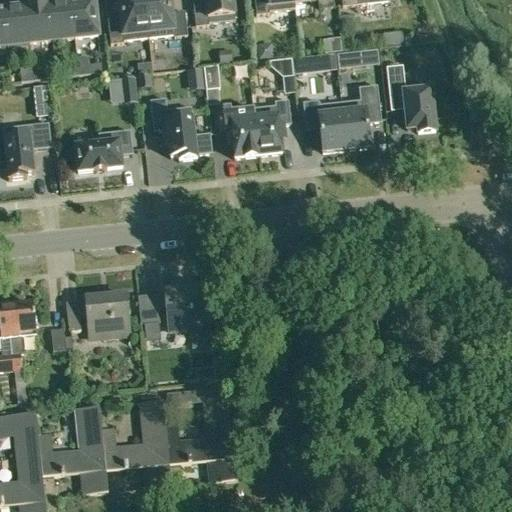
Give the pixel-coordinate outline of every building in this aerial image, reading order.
[(123,44),(149,41),(143,0),(117,0),(120,21),(108,23),(110,47),(123,46),(123,44)] [(169,0),(143,0),(149,41),(174,38),(174,40),(187,39),(184,14),(172,16),(169,0)] [(205,0),(206,4),(193,5),(196,30),(209,28),(208,26),(235,23),(232,0),(205,0)] [(253,0),(256,18),(269,16),(269,14),(295,11),(294,5),(293,0),(253,0)] [(293,0),(294,5),(318,3),(319,11),(334,9),(332,0),(293,0)] [(341,0),(342,9),(389,4),(388,0),(341,0)] [(94,2),(70,4),(74,41),(98,38),(94,2)] [(29,46),(52,44),(47,4),(25,7),(29,46)] [(52,44),(74,41),(70,4),(49,7),(48,4),(47,4),(52,44)] [(24,9),(2,12),(7,55),(8,55),(7,49),(29,46),(25,7),(24,7),(24,9)] [(353,17),(340,19),(341,27),(354,26),(353,17)] [(340,40),(323,41),(324,56),(342,54),(340,40)] [(339,72),(356,70),(355,56),(337,58),(339,72)] [(319,75),(317,59),(292,61),(293,77),(319,75)] [(89,68),(77,69),(78,78),(91,77),(89,68)] [(405,89),(402,68),(386,70),(391,114),(405,112),(407,132),(417,131),(418,136),(435,134),(430,91),(426,92),(426,87),(405,89)] [(78,78),(77,69),(66,70),(67,79),(78,78)] [(44,73),(32,74),(33,83),(45,82),(44,73)] [(33,83),(32,74),(20,75),(21,85),(33,83)] [(293,77),(282,79),(284,96),(295,95),(293,77)] [(151,78),(137,80),(138,91),(152,90),(151,78)] [(135,82),(120,84),(123,107),(123,109),(138,107),(135,82)] [(360,103),(341,105),(346,153),(370,150),(367,127),(381,125),(377,88),(358,91),(360,103)] [(206,93),(208,108),(216,107),(214,92),(206,93)] [(196,158),(212,156),(210,136),(194,138),(191,110),(166,113),(165,102),(150,104),(153,134),(162,133),(164,147),(169,146),(170,161),(178,160),(179,164),(197,162),(196,158)] [(253,111),(258,159),(282,156),(280,142),(285,141),(283,128),(290,127),(288,103),(274,105),(275,109),(253,111)] [(346,153),(341,105),(318,108),(318,104),(302,106),(305,133),(319,132),(320,133),(320,141),(322,156),(346,153)] [(35,108),(37,120),(52,118),(51,106),(35,108)] [(258,159),(253,111),(230,114),(230,110),(217,111),(219,135),(226,134),(228,148),(233,147),(234,162),(258,159)] [(26,177),(34,176),(31,153),(51,151),(48,126),(3,131),(8,183),(26,181),(26,177)] [(78,175),(122,170),(120,158),(132,157),(130,133),(98,137),(99,146),(75,149),(78,175)] [(208,330),(204,289),(164,293),(164,296),(137,298),(140,326),(160,324),(159,312),(167,311),(169,334),(208,330)] [(128,338),(124,297),(85,301),(85,304),(66,306),(68,333),(80,332),(79,321),(87,320),(89,341),(128,338)] [(24,382),(23,371),(19,338),(35,337),(32,306),(7,309),(13,372),(14,383),(24,382)] [(0,373),(13,372),(7,309),(0,309),(0,340),(2,340),(4,356),(0,356),(0,373)] [(66,353),(64,340),(64,331),(49,333),(51,354),(66,353)] [(177,427),(164,428),(168,469),(208,465),(210,485),(234,483),(226,398),(204,400),(208,444),(179,446),(177,427)] [(101,434),(104,474),(145,470),(147,491),(170,489),(168,469),(164,428),(162,404),(140,406),(145,449),(116,452),(114,432),(101,434)] [(49,438),(36,440),(41,480),(82,476),(84,497),(106,495),(104,474),(101,434),(98,409),(77,411),(81,455),(51,458),(49,438)] [(44,511),(43,501),(41,480),(36,440),(34,414),(0,417),(0,435),(14,434),(19,486),(0,488),(0,508),(20,507),(20,511),(44,511)]
